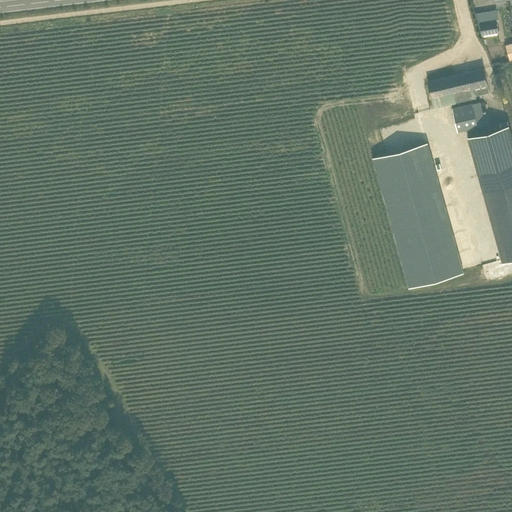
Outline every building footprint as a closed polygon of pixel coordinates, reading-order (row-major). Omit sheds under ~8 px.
[(501,43),(496,20),(479,23),(481,35),(485,34),(487,46),(501,43)] [(484,68),(428,81),(429,85),(434,107),(435,107),(476,97),(475,93),(474,87),(487,84),(486,77),(484,68)] [(481,101),(472,103),(452,108),(457,131),(489,123),(486,110),(483,110),(481,101)] [(501,126),(468,135),(476,165),(511,155),(511,136),(508,120),(500,123),(501,126)] [(427,141),(373,156),(409,287),(463,272),(427,141)] [(511,155),(476,165),(497,241),(511,237),(511,155)] [(511,237),(497,241),(502,261),(511,258),(511,237)]
